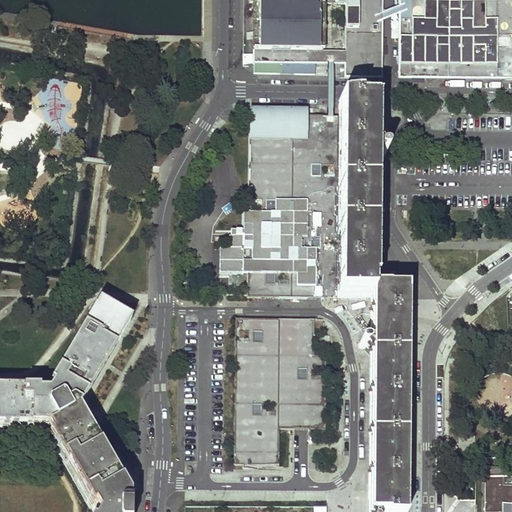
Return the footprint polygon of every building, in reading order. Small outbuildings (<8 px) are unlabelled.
[(382,0),(248,0),(248,4),(254,4),(253,64),(343,65),(343,78),(382,78),(382,0)] [(511,0),(398,0),(397,78),(511,79),(511,0)] [(356,107),(356,106),(339,106),(339,118),(337,299),(370,300),(370,291),(371,252),(373,253),(375,253),(377,253),(379,251),(380,249),(379,246),(377,244),(374,244),(371,245),(371,211),(374,212),(376,212),(378,212),(379,210),(380,207),(379,205),(378,204),(375,203),(373,203),(371,204),(372,163),(377,161),(377,159),(379,160),(381,160),(382,159),(383,158),(383,156),(382,155),(381,154),(379,154),(378,154),(378,153),(372,148),(372,130),(374,131),(376,131),(378,131),(379,129),(380,128),(380,126),(379,124),(376,122),(373,123),(372,124),(372,108),(356,107)] [(337,299),(339,118),(305,117),(305,111),(247,110),(246,201),(246,213),(242,213),(242,236),(227,236),(227,248),(218,248),(218,274),(247,274),(247,298),(284,298),(323,299),(337,299)] [(403,419),(406,419),(407,420),(408,419),(410,418),(411,417),(411,415),(411,413),(410,412),(408,411),(406,411),(403,412),(403,361),(404,300),(404,280),(395,280),(392,274),(389,277),(385,280),(380,291),(375,291),(370,291),(370,300),(368,511),(402,511),(403,459),(405,460),(406,460),(407,460),(409,459),(410,457),(411,456),(410,453),(409,453),(407,452),(405,452),(403,453),(403,419)] [(125,511),(126,501),(76,412),(129,322),(99,305),(47,395),(0,394),(0,428),(44,429),(91,511),(125,511)] [(313,336),(313,320),(284,319),(234,319),(233,466),(255,466),(264,466),(278,466),(279,430),(302,431),(323,431),(324,356),(313,356),(313,336)] [(511,511),(511,466),(486,466),(485,511),(511,511)]
